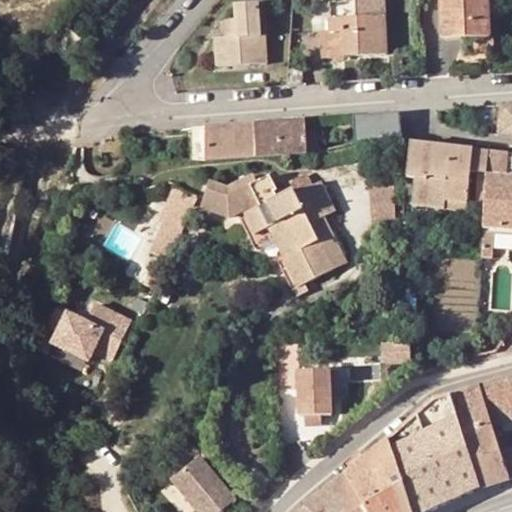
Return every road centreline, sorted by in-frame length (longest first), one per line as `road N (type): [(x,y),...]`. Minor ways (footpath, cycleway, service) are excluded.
road 1 (residential): [(210,0),(143,75),(141,101),(154,112),(511,92)]
road 2 (residential): [(511,363),(414,394),(274,511)]
